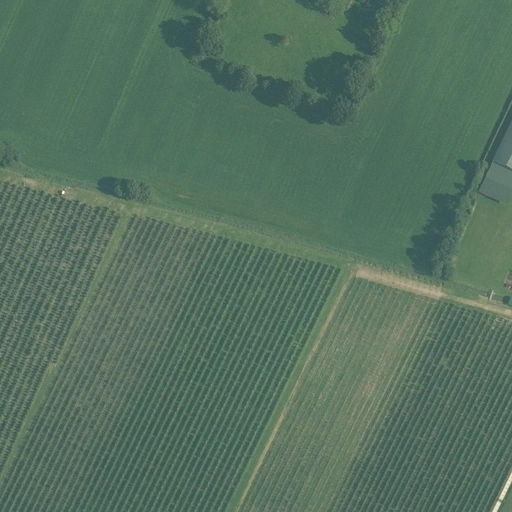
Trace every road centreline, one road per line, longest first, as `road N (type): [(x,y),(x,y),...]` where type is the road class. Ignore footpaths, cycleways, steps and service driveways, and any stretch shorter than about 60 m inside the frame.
road 1 (track): [(228,511),(345,267),(355,271)]
road 2 (track): [(511,314),(355,271)]
road 3 (track): [(132,211),(0,175)]
